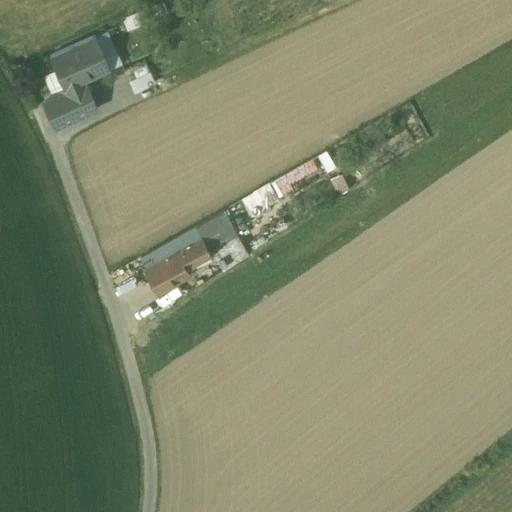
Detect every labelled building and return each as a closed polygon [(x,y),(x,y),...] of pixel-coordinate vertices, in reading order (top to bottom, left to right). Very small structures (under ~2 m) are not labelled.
[(142,23),(138,13),(123,18),(128,30),(142,23)] [(95,36),(50,56),(56,69),(64,87),(65,89),(84,81),(110,69),(95,36)] [(145,60),(124,70),(129,81),(150,71),(145,60)] [(56,69),(45,74),(53,92),(56,91),(64,87),(56,69)] [(84,81),(65,89),(64,87),(56,91),(59,96),(45,103),(55,127),(97,108),(84,81)] [(340,194),(352,188),(345,172),(333,177),(340,194)] [(271,182),(263,187),(270,201),(279,196),(271,182)] [(263,187),(243,199),(251,212),(270,201),(263,187)] [(243,199),(224,210),(233,226),(252,215),(251,212),(243,199)] [(224,210),(196,226),(203,238),(213,252),(223,269),(249,254),(233,226),(224,210)] [(196,226),(142,257),(148,268),(203,238),(196,226)] [(148,268),(147,268),(159,291),(191,273),(188,266),(213,252),(203,238),(148,268)]
